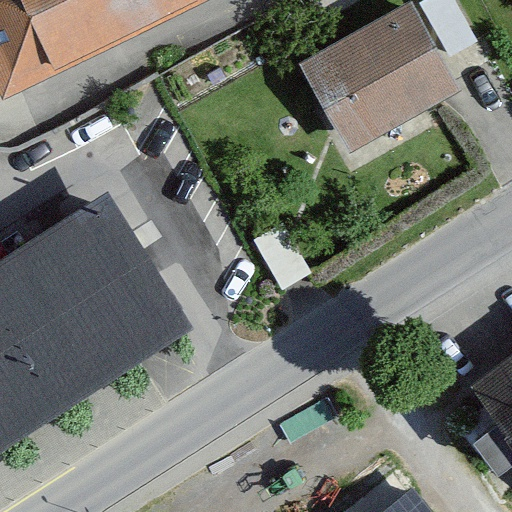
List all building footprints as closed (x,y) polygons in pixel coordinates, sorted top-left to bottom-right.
[(0,0),(0,77),(8,95),(200,0),(0,0)] [(385,0),(290,51),(338,142),(453,80),(436,49),(409,0),(385,0)] [(451,0),(409,0),(436,49),(468,31),(451,0)] [(102,179),(0,244),(0,438),(191,317),(102,179)] [(511,356),(470,388),(511,442),(511,356)] [(440,511),(412,474),(359,511),(440,511)]
